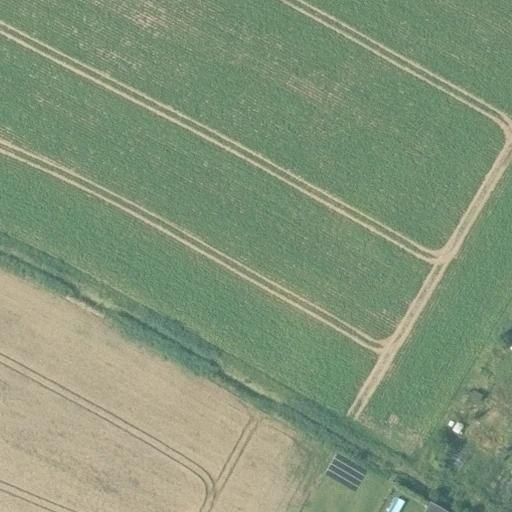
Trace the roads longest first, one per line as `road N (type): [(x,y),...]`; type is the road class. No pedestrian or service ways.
road 1 (track): [(383,359),(0,153)]
road 2 (track): [(511,140),(351,419)]
